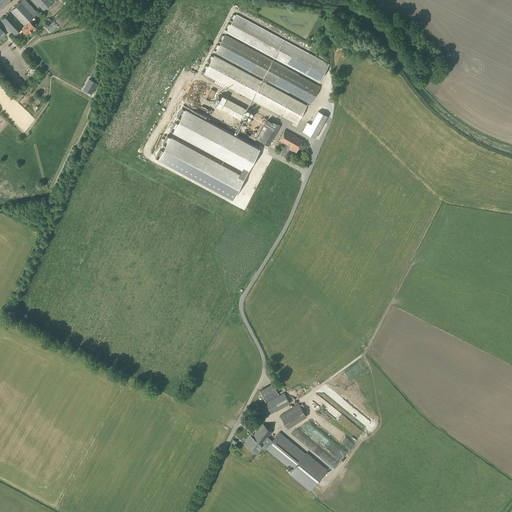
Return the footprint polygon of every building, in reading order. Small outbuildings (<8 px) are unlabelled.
[(0,0),(0,7),(0,8),(9,0),(0,0)] [(27,34),(35,27),(29,21),(34,17),(38,13),(26,0),(22,0),(20,2),(1,20),(14,35),(21,28),(27,34)] [(33,0),(43,10),(52,2),(49,0),(33,0)] [(320,82),(329,65),(236,15),(227,32),(320,82)] [(311,103),(320,87),(225,36),(216,52),(302,99),(311,103)] [(297,124),(306,107),(213,57),(204,73),(278,113),(277,114),(297,124)] [(183,74),(195,80),(197,77),(198,74),(186,68),(184,71),(183,74)] [(89,79),(83,90),(91,94),(97,84),(89,79)] [(216,107),(242,118),(247,106),(222,95),(216,107)] [(262,149),(186,106),(173,128),(245,169),(243,172),(171,132),(158,156),(234,199),(262,149)] [(315,138),(327,116),(318,111),(311,125),(307,123),(302,132),(315,138)] [(281,126),(274,122),(273,124),(271,123),(260,141),(269,146),(281,126)] [(297,149),(302,141),(296,137),(296,136),(285,130),(279,141),(286,145),(284,149),(288,151),(291,146),(297,149)] [(247,202),(250,195),(246,193),(240,203),(245,205),(247,202)] [(265,402),(279,394),(273,384),(260,391),(265,402)] [(276,411),(289,403),(284,394),(253,411),(254,414),(258,420),(275,410),(276,411)] [(288,428),(306,416),(299,404),(280,416),(288,428)] [(244,444),(257,454),(263,446),(292,470),(289,475),(309,492),(326,471),(279,432),(272,442),(268,439),(273,432),(263,424),(252,437),(251,436),(244,444)] [(318,445),(313,449),(317,453),(322,449),(318,445)]
